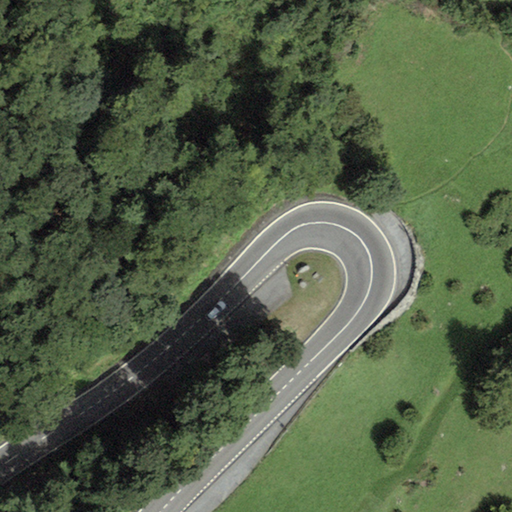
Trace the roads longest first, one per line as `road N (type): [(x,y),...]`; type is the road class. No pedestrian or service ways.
road 1 (primary): [(160,511),(359,308),(371,283),(370,258),(355,235),(332,224),(293,229),(158,357),(0,467)]
road 2 (track): [(372,511),(400,480),(448,394),(511,326)]
